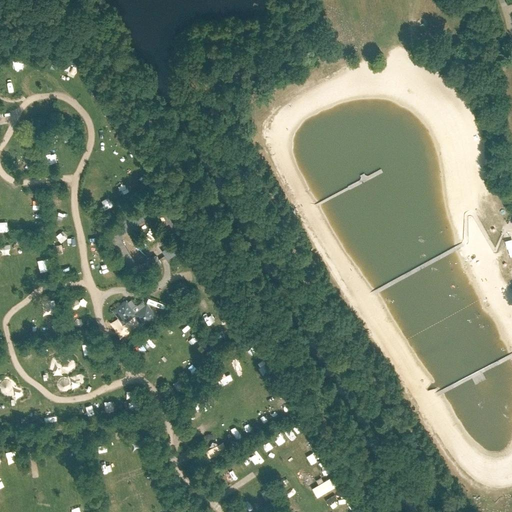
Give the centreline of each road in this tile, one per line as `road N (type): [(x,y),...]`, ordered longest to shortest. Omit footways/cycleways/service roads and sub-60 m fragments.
road 1 (track): [(101,298),(90,286),(75,215),(75,179),(91,133),(43,76),(26,82),(31,99),(54,97)]
road 2 (track): [(136,376),(74,399),(51,396),(24,377),(12,358),(7,319),(36,292)]
road 3 (track): [(166,416),(36,433),(29,441),(34,475)]
